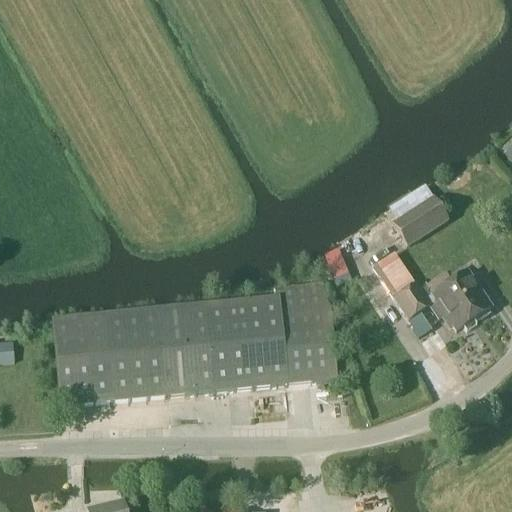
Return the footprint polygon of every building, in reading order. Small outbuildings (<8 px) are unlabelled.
[(406,250),(447,224),(433,202),(392,228),(406,250)] [(349,276),(340,253),(326,258),(336,282),(349,276)] [(449,332),(453,330),(456,334),(478,320),(480,322),(489,317),(487,313),(490,311),(466,275),(463,278),(459,273),(450,279),(454,284),(425,303),(414,287),(394,301),(408,323),(436,304),(446,320),(444,323),(449,332)] [(103,319),(51,324),(52,332),(60,410),(286,388),(335,383),(329,315),(320,287),(272,293),(273,302),(103,319)] [(13,347),(0,347),(0,366),(14,366),(13,347)]
